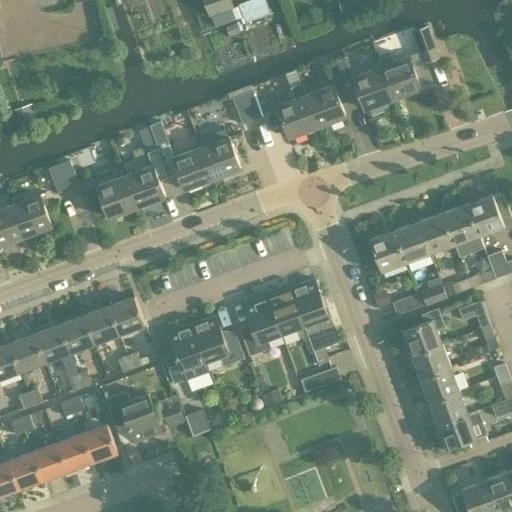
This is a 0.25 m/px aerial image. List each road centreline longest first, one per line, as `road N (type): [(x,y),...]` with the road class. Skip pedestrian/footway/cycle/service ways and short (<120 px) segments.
road 1 (residential): [(0,298),(309,184)]
road 2 (residential): [(419,473),(309,184)]
road 3 (residential): [(309,184),(511,123)]
road 4 (residential): [(178,511),(165,476),(64,511)]
